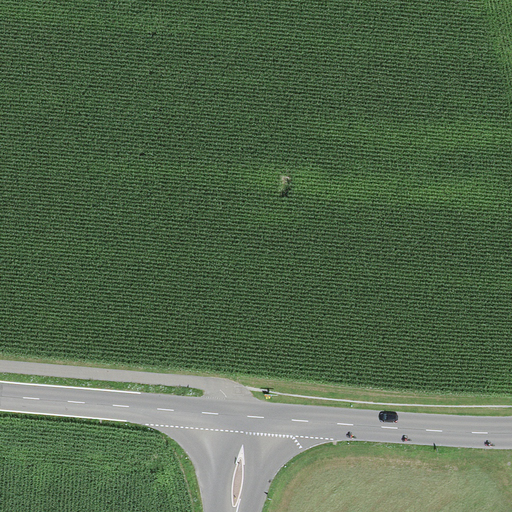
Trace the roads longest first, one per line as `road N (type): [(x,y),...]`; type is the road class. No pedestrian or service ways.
road 1 (tertiary): [(511,431),(240,416)]
road 2 (tertiary): [(240,416),(0,397)]
